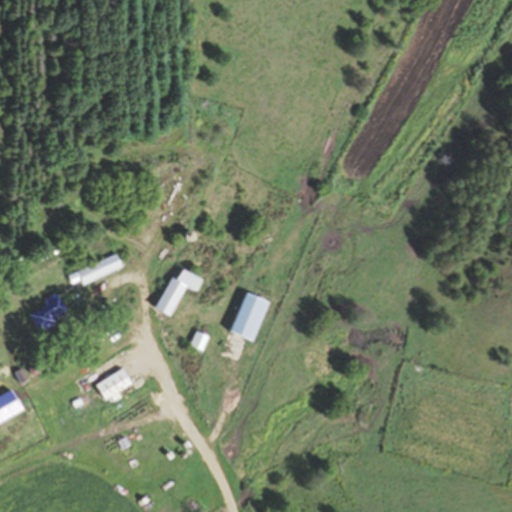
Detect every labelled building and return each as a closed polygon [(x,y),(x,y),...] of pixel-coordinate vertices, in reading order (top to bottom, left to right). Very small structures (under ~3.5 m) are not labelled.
[(69,275),(74,288),(124,269),(119,256),(69,275)] [(207,282),(185,272),(180,282),(173,279),(158,311),(175,319),(189,289),(201,294),(207,282)] [(46,301),(49,306),(31,315),(40,333),(70,317),(58,295),(46,301)] [(204,353),(211,339),(199,333),(192,347),(204,353)] [(107,400),(135,384),(126,368),(98,384),(107,400)] [(0,416),(23,405),(17,393),(0,401),(0,416)]
